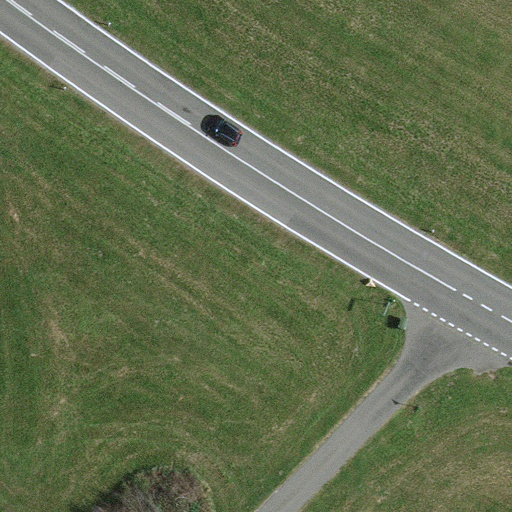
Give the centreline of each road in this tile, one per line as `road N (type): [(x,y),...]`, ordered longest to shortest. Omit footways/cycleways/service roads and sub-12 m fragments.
road 1 (primary): [(511,328),(265,185),(0,3)]
road 2 (track): [(476,308),(274,511)]
